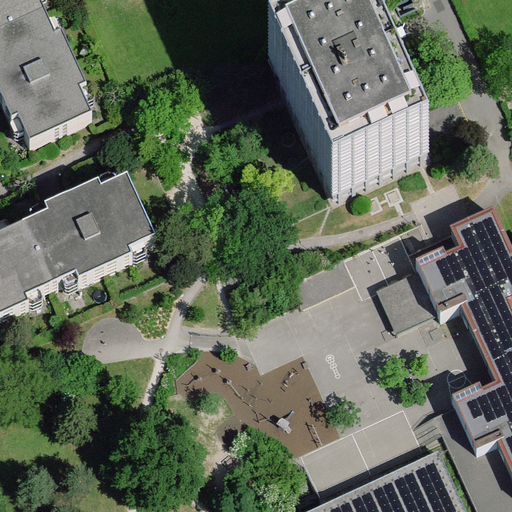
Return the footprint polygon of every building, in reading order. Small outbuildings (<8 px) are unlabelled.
[(0,0),(0,40),(45,20),(35,0),(0,0)] [(45,20),(0,40),(0,102),(0,104),(13,130),(19,127),(31,153),(93,125),(81,99),(87,96),(63,42),(57,45),(45,20)] [(423,145),(366,21),(269,64),(334,207),(431,163),(423,145)] [(24,233),(52,295),(77,284),(80,290),(134,265),(131,259),(157,247),(128,185),(102,197),(100,190),(74,203),(46,215),(49,222),(24,233)] [(511,255),(494,217),(450,237),(460,258),(446,265),(443,259),(416,272),(418,277),(438,319),(441,326),(462,316),(497,394),(483,400),(480,395),(453,408),(478,461),(499,452),(511,479),(511,255)] [(0,326),(30,313),(27,306),(52,295),(24,233),(0,243),(0,326)] [(438,319),(418,277),(378,295),(397,338),(438,319)] [(462,511),(440,461),(330,511),(462,511)]
